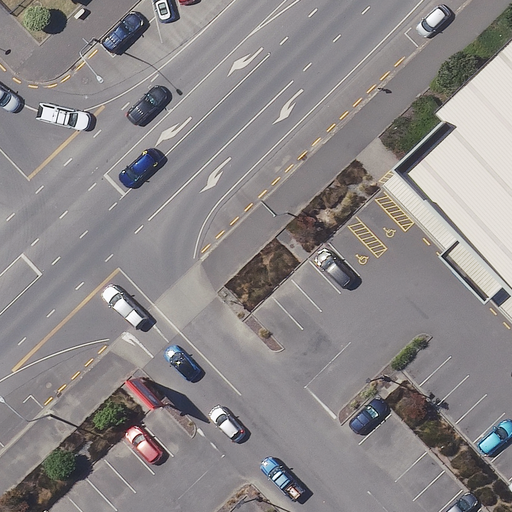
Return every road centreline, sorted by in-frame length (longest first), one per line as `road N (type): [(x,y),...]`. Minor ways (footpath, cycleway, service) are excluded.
road 1 (trunk): [(294,0),(106,173),(75,223)]
road 2 (trunk): [(75,223),(44,274),(0,316)]
